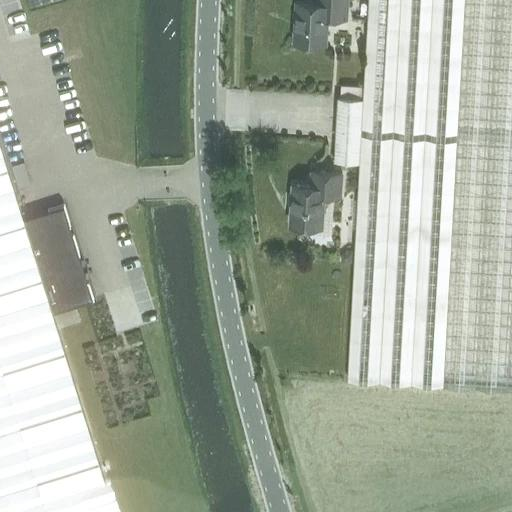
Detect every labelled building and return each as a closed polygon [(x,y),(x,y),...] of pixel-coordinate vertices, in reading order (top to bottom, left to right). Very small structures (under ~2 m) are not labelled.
[(290,0),(289,38),(289,40),(325,41),(326,15),(345,16),(345,0),(290,0)] [(334,138),(333,160),(359,162),(346,378),(511,388),(511,0),(368,0),(363,96),(337,95),(334,138)] [(0,511),(113,511),(57,331),(52,313),(80,304),(93,300),(63,205),(22,218),(0,146),(0,511)] [(292,184),(290,222),(322,224),(324,193),(340,194),(341,172),(314,171),(314,185),(292,184)] [(342,256),(341,263),(351,263),(352,252),(346,252),(342,256)]
